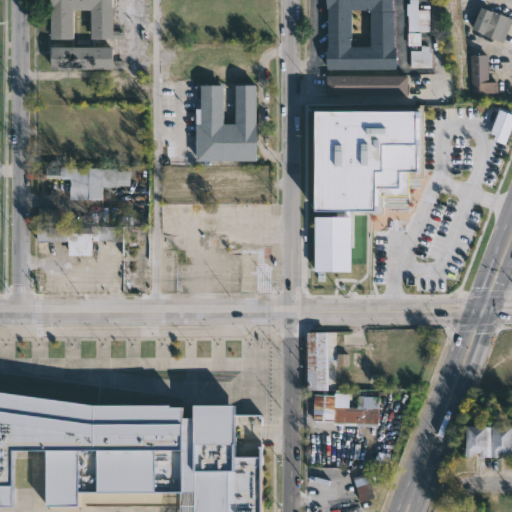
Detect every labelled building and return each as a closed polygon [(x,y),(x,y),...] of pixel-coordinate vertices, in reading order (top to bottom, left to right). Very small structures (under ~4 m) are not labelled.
[(112,0),(112,31),(125,31),(125,40),(90,39),(90,10),(72,10),(72,40),(49,39),(49,0),(112,0)] [(392,0),(392,8),(395,8),(395,48),(397,48),(397,70),(328,69),(328,9),(327,9),(327,0),(392,0)] [(418,0),(418,9),(430,10),(430,31),(421,31),(421,45),(426,45),(433,48),(432,68),(411,67),(411,51),(409,51),(409,46),(408,46),(407,0),(418,0)] [(481,8),(491,11),(491,10),(511,19),(511,22),(504,43),(472,29),(481,8)] [(112,47),(112,61),(125,61),(125,69),(50,69),(50,47),(112,47)] [(488,54),(487,81),(496,81),(496,93),(468,92),(469,54),(488,54)] [(407,96),(327,95),(327,75),(407,76),(407,96)] [(257,85),(257,161),(197,161),(197,110),(201,110),(201,85),(224,85),(224,124),(235,124),(236,85),(257,85)] [(511,127),(511,113),(500,109),(489,136),(506,143),(511,127)] [(317,211),(380,211),(380,205),(394,205),(394,209),(409,209),(409,171),(419,171),(419,111),(317,111),(317,211)] [(102,199),(69,198),(70,177),(46,176),(46,166),(118,167),(118,185),(102,185),(102,199)] [(60,205),(61,224),(71,224),(71,226),(124,223),(124,241),(92,241),(92,253),(68,254),(68,240),(36,241),(36,219),(39,219),(38,206),(60,205)] [(349,296),(312,295),(305,291),(303,285),(304,240),(321,240),(321,223),(355,224),(354,275),(350,275),(349,296)] [(328,389),(307,389),(307,330),(328,331),(328,389)] [(349,354),(338,354),(338,365),(349,365),(349,354)] [(0,390),(92,403),(168,403),(168,406),(180,406),(180,417),(191,418),(191,404),(233,404),(233,415),(261,415),(261,511),(193,511),(193,493),(179,494),(179,508),(43,507),(43,451),(9,450),(10,504),(0,504),(0,390)] [(335,394),(334,420),(313,419),(314,393),(335,394)] [(380,396),(378,426),(357,425),(357,422),(336,421),(336,406),(363,407),(363,402),(357,402),(358,394),(380,396)] [(489,425),(488,456),(481,455),(481,451),(474,451),(474,456),(466,455),(467,424),(489,425)] [(511,425),(511,457),(507,457),(507,453),(499,453),(499,456),(492,456),(492,425),(511,425)] [(374,497),(360,501),(354,476),(368,472),(374,497)]
